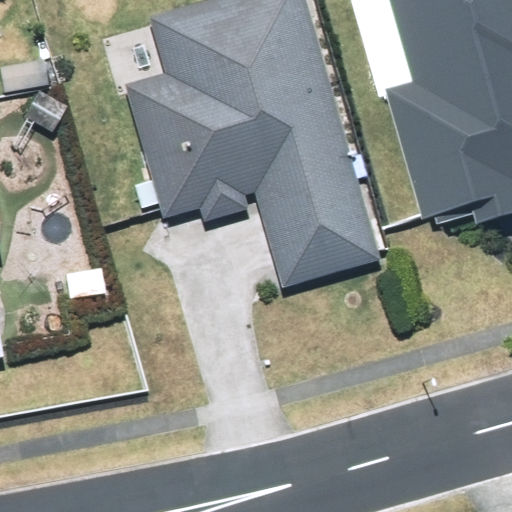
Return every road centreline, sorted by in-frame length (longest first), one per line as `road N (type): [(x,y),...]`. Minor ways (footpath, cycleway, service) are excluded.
road 1 (residential): [(104,511),(358,467)]
road 2 (residential): [(358,467),(511,423)]
